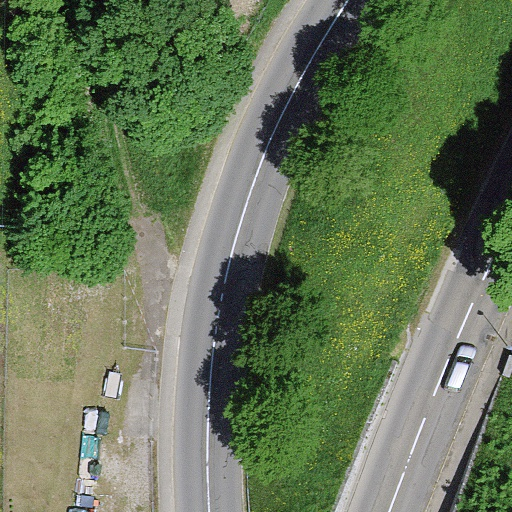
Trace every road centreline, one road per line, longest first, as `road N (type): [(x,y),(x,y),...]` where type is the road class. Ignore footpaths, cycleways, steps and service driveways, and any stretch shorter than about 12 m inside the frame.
road 1 (secondary): [(348,0),(253,166),(222,271),(204,368),(209,511)]
road 2 (residential): [(511,234),(393,511)]
